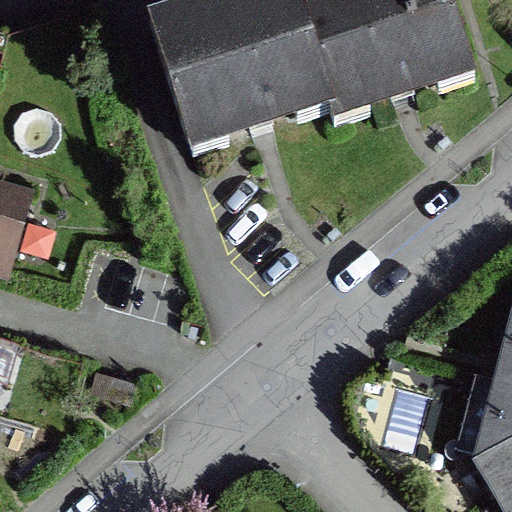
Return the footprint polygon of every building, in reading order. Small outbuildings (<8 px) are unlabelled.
[(293,0),(292,0),(291,0),(244,0),(204,13),(205,16),(148,34),(185,148),(262,123),(321,104),(326,119),(401,95),(466,74),(442,0),(293,0)] [(0,278),(5,280),(27,207),(0,199),(0,278)] [(0,387),(6,389),(17,351),(0,345),(0,387)] [(511,511),(511,356),(483,466),(510,511),(511,511)] [(127,411),(133,390),(93,379),(87,399),(127,411)]
